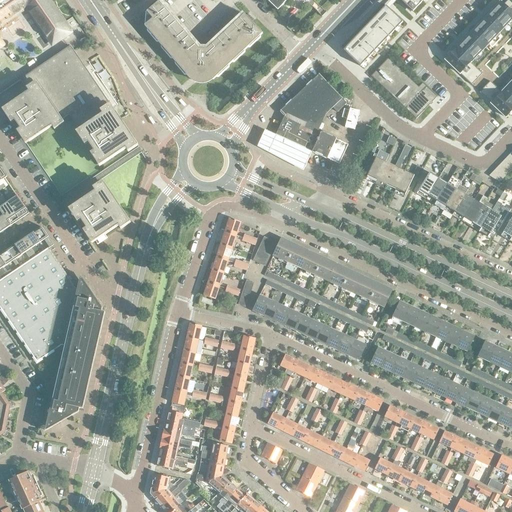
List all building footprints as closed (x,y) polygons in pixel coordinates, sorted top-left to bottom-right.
[(0,0),(0,46),(3,45),(0,40),(0,24),(26,6),(52,44),(70,32),(48,0),(0,0)] [(266,0),(278,11),(287,0),(266,0)] [(400,0),(413,12),(423,0),(400,0)] [(511,0),(507,0),(503,5),(509,10),(511,6),(511,0)] [(146,13),(145,26),(147,29),(148,30),(150,29),(159,39),(157,41),(158,42),(161,45),(162,47),(164,45),(173,56),(171,57),(173,59),(175,61),(176,63),(178,62),(187,72),(185,74),(186,75),(189,78),(190,78),(193,81),(197,82),(201,83),(205,83),(209,81),(211,80),(212,79),(213,79),(216,77),(217,75),(216,74),(226,65),(227,66),(229,65),(232,62),(233,61),(232,59),(242,50),(243,51),(245,50),(247,47),(249,46),(248,44),(257,35),(259,37),(260,35),(262,34),(254,25),(252,23),(244,14),(241,17),(215,42),(206,49),(199,49),(191,40),(159,2),(150,9),(148,11),(146,13)] [(501,2),(485,18),(500,32),(511,19),(511,12),(509,10),(503,5),(501,2)] [(386,6),(343,50),(360,66),(403,22),(386,6)] [(485,18),(470,34),(485,47),(500,32),(485,18)] [(470,34),(456,49),(462,56),(470,63),(471,63),(485,47),(470,34)] [(28,92),(5,107),(29,141),(69,114),(102,164),(135,142),(70,46),(20,80),(24,86),(28,92)] [(456,49),(445,60),(452,67),(462,56),(456,49)] [(462,56),(452,67),(472,85),(482,74),(471,63),(470,63),(462,56)] [(371,76),(416,119),(437,97),(423,83),(419,87),(388,58),(371,76)] [(277,135),(312,151),(339,163),(338,164),(339,164),(348,145),(347,145),(317,132),(325,114),(332,108),(337,113),(347,104),(319,74),(318,75),(319,76),(281,111),(280,110),(280,111),(284,116),(285,116),(277,135)] [(490,81),(479,92),(499,111),(509,100),(501,93),(502,92),(490,81)] [(502,92),(501,93),(509,100),(511,103),(511,91),(507,87),(502,92)] [(511,103),(509,100),(499,111),(506,117),(511,110),(511,103)] [(355,130),(360,112),(350,109),(350,111),(344,109),(342,118),(347,120),(345,128),(355,130)] [(311,152),(264,130),(260,138),(256,147),(303,169),(307,161),(311,152)] [(375,184),(385,162),(376,158),(365,180),(366,180),(368,176),(372,178),(370,181),(375,183),(375,184)] [(389,190),(394,192),(404,171),(399,169),(403,160),(399,158),(395,167),(386,185),(391,187),(389,190)] [(511,164),(506,158),(502,163),(511,170),(511,168),(511,164)] [(395,167),(385,162),(375,184),(376,184),(381,186),(382,183),(386,185),(395,167)] [(502,163),(498,167),(507,175),(511,170),(502,163)] [(413,175),(404,171),(394,192),(394,193),(395,193),(400,195),(401,192),(405,194),(403,198),(404,198),(413,179),(417,181),(423,169),(422,169),(417,166),(413,175)] [(498,167),(494,171),(503,179),(507,175),(498,167)] [(426,199),(438,178),(423,169),(417,181),(419,181),(423,184),(417,194),(419,190),(423,193),(421,195),(426,198),(426,199)] [(499,182),(503,179),(494,171),(489,176),(499,182)] [(444,210),(456,189),(452,187),(456,179),(452,177),(447,184),(437,201),(441,203),(439,206),(444,209),(444,210)] [(447,184),(438,178),(426,199),(427,199),(431,201),(433,199),(437,201),(447,184)] [(121,208),(105,185),(72,207),(81,220),(89,214),(90,216),(82,221),(85,226),(93,221),(95,222),(86,228),(95,241),(128,219),(121,208)] [(459,185),(456,189),(444,210),(444,209),(449,212),(451,210),(455,212),(465,195),(468,190),(459,185)] [(6,201),(19,220),(29,214),(16,194),(6,201)] [(474,200),(465,195),(455,212),(459,214),(457,217),(462,220),(461,221),(474,200)] [(469,220),(472,223),(485,201),(487,199),(483,196),(479,203),(474,200),(461,221),(462,221),(462,220),(467,223),(469,220)] [(19,220),(6,201),(0,204),(0,210),(10,226),(19,220)] [(494,207),(485,201),(472,223),(476,225),(475,228),(479,231),(479,232),(492,211),(494,207)] [(10,226),(0,210),(0,229),(2,232),(10,226)] [(501,217),(492,211),(479,232),(480,232),(480,231),(485,234),(486,231),(490,234),(488,238),(501,217)] [(511,217),(509,222),(501,236),(504,232),(507,235),(506,237),(510,240),(511,237),(511,217)] [(229,219),(225,232),(236,236),(241,222),(229,219)] [(31,249),(44,239),(48,237),(41,227),(24,239),(31,249)] [(225,232),(221,244),(232,248),(236,236),(225,232)] [(242,241),(248,243),(251,237),(244,235),(242,241)] [(257,239),(251,237),(248,243),(255,245),(257,239)] [(265,252),(270,240),(264,237),(259,249),(265,252)] [(15,259),(31,249),(24,239),(7,250),(14,260),(15,259)] [(309,252),(293,244),(281,239),(273,255),(301,268),(309,252)] [(270,240),(265,252),(270,254),(276,243),(270,240)] [(221,244),(216,257),(228,261),(232,248),(221,244)] [(49,248),(20,267),(18,269),(0,281),(0,307),(37,362),(62,345),(64,346),(45,431),(78,412),(79,408),(83,409),(105,312),(101,312),(102,308),(80,276),(77,290),(70,281),(72,279),(70,275),(67,276),(49,248)] [(253,261),(259,263),(265,252),(259,249),(253,261)] [(0,269),(13,261),(14,260),(7,250),(0,255),(0,269)] [(265,252),(259,263),(265,266),(270,254),(265,252)] [(301,268),(315,275),(329,282),(337,265),(309,252),(301,268)] [(224,274),(228,261),(216,257),(212,270),(224,274)] [(234,267),(240,269),(242,263),(236,261),(234,267)] [(249,265),(242,263),(240,269),(247,271),(249,265)] [(365,278),(349,271),(337,265),(329,282),(358,295),(365,278)] [(212,270),(208,283),(219,286),(224,274),(212,270)] [(358,295),(372,301),(384,307),(392,291),(365,278),(358,295)] [(243,293),(249,295),(253,283),(247,281),(243,293)] [(215,299),(219,286),(208,283),(203,296),(215,299)] [(225,292),(232,294),(234,288),(227,286),(225,292)] [(240,290),(234,288),(232,294),(238,297),(240,290)] [(249,295),(243,293),(239,305),(245,307),(249,295)] [(253,310),(264,316),(271,301),(273,298),(267,295),(266,299),(260,296),(253,310)] [(214,301),(203,298),(201,302),(212,306),(214,301)] [(264,316),(275,320),(281,306),(271,301),(264,316)] [(404,322),(410,308),(400,303),(400,302),(393,317),(404,322)] [(285,325),(292,311),(281,306),(275,320),(285,325)] [(411,308),(410,308),(404,322),(414,327),(421,312),(412,308),(411,308)] [(285,325),(296,330),(302,316),(292,311),(285,325)] [(425,331),(431,317),(422,313),(421,312),(414,327),(425,331)] [(306,335),(313,321),(302,316),(296,330),(306,335)] [(432,318),(431,317),(425,331),(435,336),(442,322),(433,318),(432,318)] [(306,335),(317,340),(323,326),(313,321),(306,335)] [(443,323),(442,322),(435,336),(446,341),(453,327),(443,323),(443,322),(443,323)] [(190,324),(187,337),(199,340),(202,326),(190,324)] [(327,345),(334,331),(323,326),(317,340),(327,345)] [(463,332),(453,327),(446,341),(456,346),(463,332)] [(327,345),(338,350),(344,336),(334,331),(327,345)] [(468,352),(474,337),(464,333),(465,333),(464,332),(464,333),(463,332),(456,346),(468,352)] [(252,352),(255,339),(256,339),(244,336),(241,349),(241,350),(252,352)] [(338,350),(348,355),(355,341),(344,336),(338,350)] [(199,340),(187,337),(184,350),(196,353),(199,340)] [(204,345),(211,346),(212,339),(205,338),(204,345)] [(212,339),(211,346),(217,348),(219,341),(212,339)] [(348,355),(359,360),(366,346),(355,341),(348,355)] [(221,349),(227,350),(229,343),(222,342),(221,349)] [(490,362),(496,348),(486,343),(485,342),(479,356),(490,362)] [(234,351),(235,348),(236,345),(229,343),(227,350),(234,351)] [(250,365),(252,352),(241,350),(241,349),(235,348),(234,351),(234,355),(239,356),(238,363),(250,365)] [(371,363),(382,368),(389,354),(378,348),(371,363)] [(490,362),(500,367),(507,353),(497,348),(496,348),(490,362)] [(184,350),(181,363),(193,366),(196,353),(184,350)] [(511,372),(511,368),(511,355),(508,353),(507,353),(500,367),(511,372)] [(393,373),(400,359),(389,354),(382,368),(393,373)] [(293,372),(298,361),(285,355),(280,366),(293,372)] [(393,373),(403,378),(410,364),(400,359),(393,373)] [(310,367),(298,361),(293,372),(305,378),(310,367)] [(178,376),(190,379),(193,366),(181,363),(178,376)] [(247,378),(250,365),(238,363),(236,371),(230,370),(229,374),(247,378)] [(198,371),(204,373),(206,366),(199,364),(198,371)] [(414,383),(421,368),(410,364),(403,378),(414,383)] [(213,367),(206,366),(204,373),(211,374),(213,367)] [(322,372),(310,367),(305,378),(317,383),(322,372)] [(228,378),(229,374),(230,370),(222,368),(221,376),(228,378)] [(414,383),(424,388),(431,373),(421,368),(414,383)] [(329,389),(334,378),(322,372),(317,383),(329,389)] [(435,393),(442,378),(431,373),(424,388),(435,393)] [(244,391),(247,378),(229,374),(228,378),(234,379),(232,389),(244,391)] [(178,376),(175,389),(187,392),(190,379),(178,376)] [(278,376),(276,386),(280,388),(284,379),(278,376)] [(284,383),(290,385),(293,379),(287,376),(284,383)] [(6,378),(0,382),(0,393),(2,393),(5,391),(2,386),(4,385),(8,381),(6,378)] [(346,384),(334,378),(329,389),(341,395),(346,384)] [(435,393),(445,398),(452,383),(442,378),(435,393)] [(287,392),(290,385),(284,383),(281,389),(287,392)] [(445,398),(456,402),(463,388),(452,383),(445,398)] [(353,400),(358,389),(346,384),(341,395),(353,400)] [(308,394),(315,397),(318,391),(311,388),(308,394)] [(456,402),(467,407),(473,393),(463,388),(456,402)] [(172,403),(174,403),(184,406),(187,392),(175,389),(172,403)] [(241,404),(244,391),(232,389),(229,402),(241,404)] [(371,395),(358,389),(353,400),(365,406),(371,395)] [(192,397),(199,399),(200,392),(194,390),(192,397)] [(200,392),(199,399),(206,400),(207,393),(200,392)] [(0,429),(3,426),(6,426),(8,411),(5,411),(3,401),(6,399),(2,393),(0,393),(0,429)] [(467,407),(477,412),(484,398),(473,393),(467,407)] [(210,394),(209,401),(215,403),(217,396),(210,394)] [(312,403),(315,397),(308,394),(305,400),(312,403)] [(371,395),(365,406),(378,412),(383,401),(371,395)] [(223,397),(217,396),(215,403),(222,404),(223,400),(223,397)] [(293,398),(290,404),(295,407),(298,401),(293,398)] [(477,412),(488,417),(494,403),(484,398),(477,412)] [(332,405),(339,409),(342,402),(335,399),(332,405)] [(238,417),(241,404),(229,402),(223,400),(222,404),(222,406),(228,408),(226,415),(238,417)] [(498,422),(505,408),(494,403),(488,417),(498,422)] [(295,407),(290,404),(286,410),(292,413),(295,407)] [(336,415),(339,409),(332,405),(329,412),(336,415)] [(390,406),(385,417),(397,423),(402,412),(390,406)] [(165,422),(195,429),(199,429),(201,423),(182,419),(183,414),(175,412),(176,409),(174,407),(172,407),(169,408),(168,412),(166,413),(166,415),(167,417),(165,422)] [(498,422),(509,427),(511,419),(511,411),(505,408),(498,422)] [(317,409),(314,415),(320,418),(323,412),(317,409)] [(360,410),(357,417),(363,420),(366,413),(360,410)] [(414,418),(402,412),(397,423),(403,426),(401,430),(407,433),(409,429),(414,418)] [(280,430),(286,419),(273,413),(268,424),(280,430)] [(235,431),(238,417),(226,415),(223,428),(235,431)] [(320,418),(314,415),(311,422),(317,425),(320,418)] [(360,426),(363,420),(357,417),(354,423),(360,426)] [(409,429),(421,435),(426,423),(414,418),(409,429)] [(211,428),(212,421),(205,419),(204,427),(211,428)] [(280,430),(292,436),(298,425),(286,419),(280,430)] [(341,420),(338,427),(345,430),(348,423),(341,420)] [(219,422),(212,421),(211,428),(217,430),(219,422)] [(193,437),(195,429),(165,422),(165,424),(164,425),(163,428),(164,429),(163,430),(181,434),(193,437)] [(439,429),(426,423),(421,435),(434,440),(439,429)] [(292,436),(304,442),(310,431),(298,425),(292,436)] [(392,425),(389,432),(395,435),(399,428),(395,427),(392,425)] [(335,433),(342,436),(345,430),(338,427),(335,433)] [(235,431),(223,428),(220,441),(232,444),(235,431)] [(161,439),(198,448),(199,444),(180,439),(181,434),(163,430),(163,431),(162,432),(161,435),(162,436),(161,439)] [(304,442),(316,448),(322,437),(310,431),(304,442)] [(365,431),(362,438),(369,441),(372,435),(365,431)] [(393,441),(395,435),(389,432),(386,438),(393,441)] [(439,443),(452,449),(457,438),(444,432),(439,443)] [(316,448),(328,454),(334,443),(322,437),(316,448)] [(416,437),(413,443),(420,446),(423,440),(416,437)] [(366,448),(369,441),(362,438),(359,444),(366,448)] [(469,443),(457,438),(452,449),(464,454),(469,443)] [(197,452),(198,448),(161,439),(161,442),(160,443),(159,446),(160,447),(159,448),(177,452),(178,447),(197,452)] [(261,457),(276,464),(274,463),(276,458),(278,459),(282,451),(283,451),(268,443),(268,444),(264,453),(263,453),(265,454),(263,457),(261,457)] [(328,454),(340,460),(346,449),(334,443),(328,454)] [(410,450),(417,453),(420,446),(413,443),(410,450)] [(471,463),(468,469),(474,472),(477,466),(474,464),(476,460),(481,449),(469,443),(464,454),(470,457),(468,461),(471,463)] [(207,453),(211,454),(226,457),(228,447),(214,444),(213,448),(203,446),(201,459),(206,460),(207,453)] [(395,453),(401,456),(404,450),(398,447),(395,453)] [(189,464),(190,460),(176,456),(177,452),(159,448),(159,449),(158,449),(157,452),(158,453),(157,457),(189,464)] [(340,460),(352,466),(358,455),(346,449),(340,460)] [(494,455),(481,449),(476,460),(488,466),(494,455)] [(447,451),(444,458),(450,461),(453,454),(447,451)] [(401,456),(395,453),(392,459),(398,462),(401,456)] [(224,467),(226,457),(211,454),(209,464),(224,467)] [(358,455),(352,466),(365,472),(370,461),(358,455)] [(511,461),(502,456),(501,458),(496,468),(509,474),(511,467),(511,461)] [(194,465),(189,464),(157,457),(157,459),(156,460),(155,463),(156,464),(155,465),(173,469),(174,465),(193,469),(194,465)] [(422,458),(419,464),(425,468),(428,461),(422,458)] [(448,467),(450,461),(444,458),(441,464),(448,467)] [(375,469),(387,476),(393,465),(380,459),(375,469)] [(222,477),(224,467),(209,464),(207,477),(197,475),(195,483),(197,486),(222,477)] [(303,477),(318,485),(318,484),(316,483),(318,479),(319,479),(323,472),(324,472),(324,471),(309,464),(310,465),(305,474),(305,473),(304,474),(306,475),(304,478),(303,477)] [(425,468),(419,464),(416,471),(422,474),(425,468)] [(399,482),(405,471),(393,465),(387,476),(399,482)] [(446,469),(443,475),(450,479),(453,473),(446,469)] [(474,472),(468,469),(465,475),(472,478),(474,472)] [(28,471),(9,480),(22,510),(23,509),(24,511),(43,511),(39,502),(41,501),(38,494),(41,493),(34,477),(31,478),(28,471)] [(399,482),(411,488),(417,477),(405,471),(399,482)] [(154,500),(172,485),(168,481),(169,478),(153,474),(152,480),(151,481),(150,484),(151,485),(149,493),(150,495),(154,500)] [(447,485),(450,479),(443,475),(440,482),(447,485)] [(222,477),(197,486),(201,490),(205,487),(208,484),(220,494),(229,483),(222,477)] [(317,485),(318,485),(303,477),(302,478),(303,478),(299,487),(298,487),(299,488),(298,491),(296,490),(296,491),(311,498),(309,497),(311,492),(313,493),(317,485)] [(423,494),(429,483),(417,477),(411,488),(423,494)] [(488,486),(500,492),(504,485),(491,479),(488,486)] [(161,508),(181,491),(185,488),(191,482),(184,480),(177,487),(178,488),(171,494),(167,490),(173,485),(172,485),(154,500),(155,501),(155,503),(157,505),(159,505),(161,508)] [(220,510),(237,490),(229,483),(220,494),(223,497),(219,502),(220,503),(217,507),(220,510)] [(423,494),(435,500),(441,489),(429,483),(423,494)] [(344,498),(358,505),(359,505),(357,504),(359,499),(361,500),(365,492),(350,484),(350,485),(351,485),(346,494),(345,494),(347,495),(345,498),(344,498)] [(489,498),(492,492),(478,485),(475,491),(480,493),(489,498)] [(500,492),(506,495),(509,488),(504,485),(500,492)] [(441,489),(435,500),(448,506),(453,495),(441,489)] [(245,496),(237,490),(220,510),(222,511),(224,511),(227,509),(228,510),(232,505),(235,508),(245,497),(245,496)] [(173,511),(181,506),(188,499),(181,491),(161,508),(163,511),(173,511)] [(497,503),(500,496),(495,493),(491,500),(497,503)] [(244,511),(245,511),(254,501),(246,494),(245,496),(245,497),(235,508),(238,511),(240,509),(244,511)] [(337,511),(339,511),(354,511),(358,505),(344,498),(340,507),(339,507),(339,508),(340,508),(339,511),(337,511)] [(511,502),(506,499),(502,506),(509,509),(511,502)] [(204,500),(195,507),(198,511),(207,503),(204,500)] [(258,511),(262,508),(254,501),(245,511),(258,511)] [(455,511),(470,511),(473,507),(461,501),(455,511)] [(189,511),(195,507),(192,503),(184,510),(181,506),(173,511),(189,511)]
